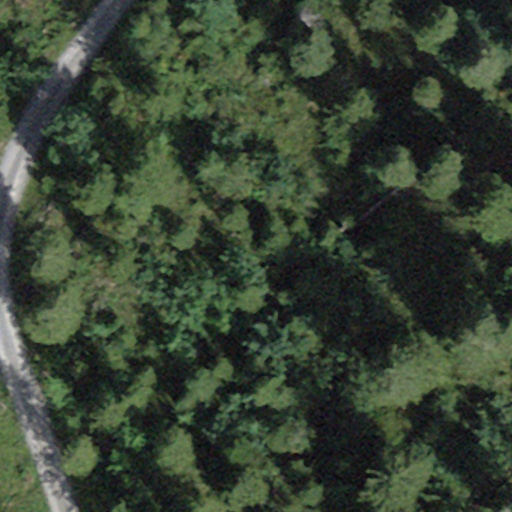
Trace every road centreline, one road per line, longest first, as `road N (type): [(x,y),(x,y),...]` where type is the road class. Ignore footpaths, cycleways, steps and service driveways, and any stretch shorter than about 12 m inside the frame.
road 1 (track): [(116,0),(29,148),(0,226)]
road 2 (track): [(0,319),(63,511)]
